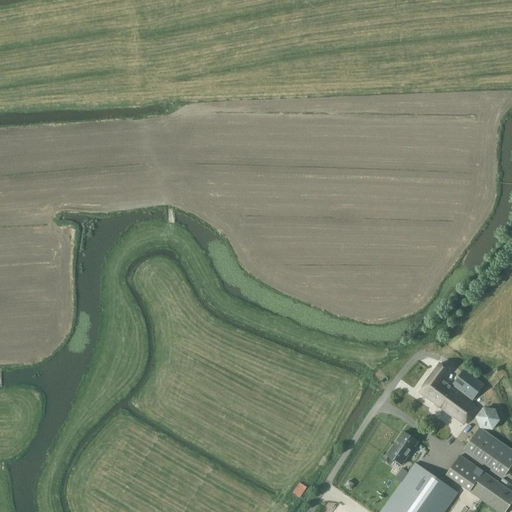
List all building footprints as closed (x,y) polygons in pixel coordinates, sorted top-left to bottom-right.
[(449,371),(440,365),(420,392),(465,425),(478,408),(441,380),(449,371)] [(484,385),(464,370),(452,386),(473,401),(484,385)] [(511,448),(481,426),(466,448),(505,476),(511,465),(511,448)] [(419,442),(404,432),(388,454),(403,465),(419,442)] [(484,472),(461,455),(447,476),(471,492),(484,472)] [(416,464),(382,511),(445,511),(458,493),(416,464)] [(506,511),(511,504),(511,491),(484,472),(471,492),(498,511),(506,511)] [(307,487),(300,483),(293,493),(300,497),(307,487)]
